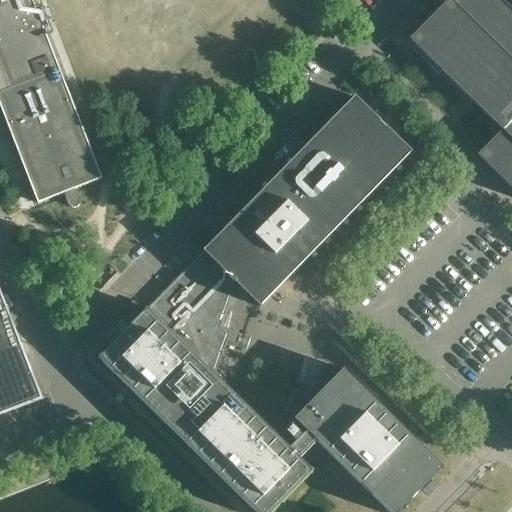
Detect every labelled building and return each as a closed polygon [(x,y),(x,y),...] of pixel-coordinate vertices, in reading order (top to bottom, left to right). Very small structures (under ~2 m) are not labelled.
[(0,0),(0,106),(36,200),(38,204),(64,194),(68,204),(69,205),(71,207),(73,208),(75,208),(76,208),(77,207),(78,207),(79,206),(79,205),(80,203),(80,201),(80,199),(78,195),(76,189),(97,181),(102,179),(43,26),(32,0),(0,0)] [(511,10),(501,0),(447,0),(409,40),(502,131),(478,156),(511,189),(511,10)] [(204,252),(235,283),(260,307),(280,287),(411,153),(354,97),(203,252),(204,252)] [(234,285),(235,283),(204,252),(202,254),(201,253),(164,291),(158,297),(148,307),(149,309),(148,310),(212,373),(214,371),(216,372),(227,342),(237,346),(239,340),(241,335),(220,327),(234,286),(234,285)] [(0,292),(0,424),(29,413),(25,405),(42,398),(0,292)] [(271,511),(312,471),(300,459),(289,449),(212,373),(148,310),(147,309),(98,359),(253,511),(271,511)] [(304,358),(295,381),(318,390),(326,366),(304,358)] [(294,420),(306,432),(307,431),(318,441),(317,442),(387,511),(399,511),(421,490),(443,468),(343,370),(294,420)] [(294,389),(287,412),(293,415),(301,392),(294,389)] [(300,459),(317,442),(318,441),(307,431),(306,432),(301,436),(292,429),(287,435),(294,444),(289,449),(300,459)]
